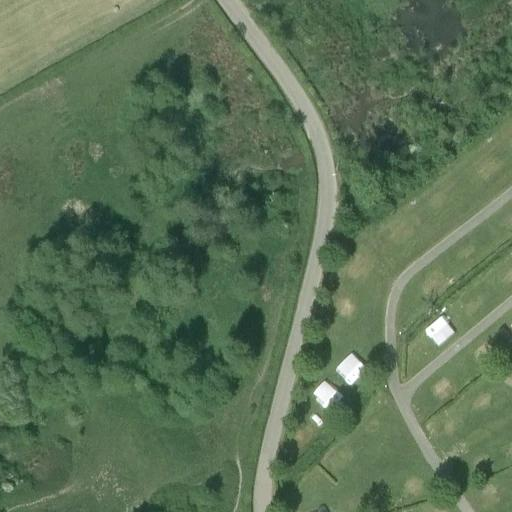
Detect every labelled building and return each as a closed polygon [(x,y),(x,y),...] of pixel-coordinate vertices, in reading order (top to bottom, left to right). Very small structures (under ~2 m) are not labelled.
[(472,165),(486,182),(506,166),(493,149),(472,165)] [(439,187),(422,201),(433,215),(450,201),(439,187)] [(365,245),(350,258),(363,273),(378,261),(365,245)] [(475,246),(459,254),(467,271),(483,263),(475,246)] [(439,268),(423,284),(437,299),(454,284),(439,268)] [(488,308),(477,295),(462,308),(473,321),(488,308)] [(430,334),(444,348),(461,332),(447,318),(430,334)] [(470,357),(482,373),(499,360),(487,344),(470,357)] [(447,378),(436,388),(448,403),(460,393),(447,378)] [(334,379),(317,400),(335,415),(353,394),(334,379)] [(468,406),(480,420),(496,407),(485,392),(468,406)] [(372,417),(359,432),(381,450),(394,435),(372,417)] [(345,480),(357,464),(344,454),(331,470),(345,480)] [(483,482),(500,476),(493,454),(476,459),(483,482)] [(487,511),(492,511),(509,503),(500,486),(479,497),(487,511)]
